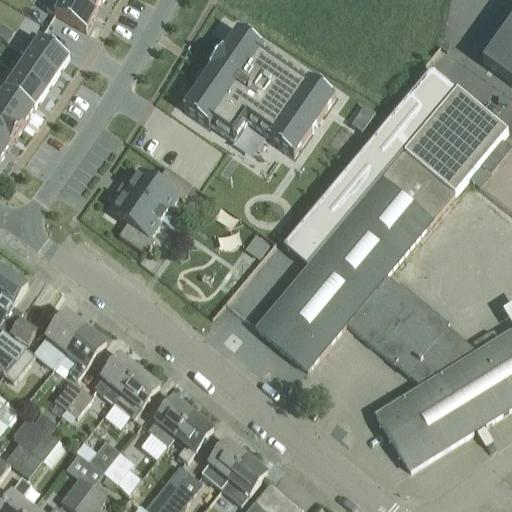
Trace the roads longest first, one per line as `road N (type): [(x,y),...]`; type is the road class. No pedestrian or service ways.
road 1 (unclassified): [(382,511),(41,245),(31,222)]
road 2 (unclassified): [(31,222),(167,0)]
